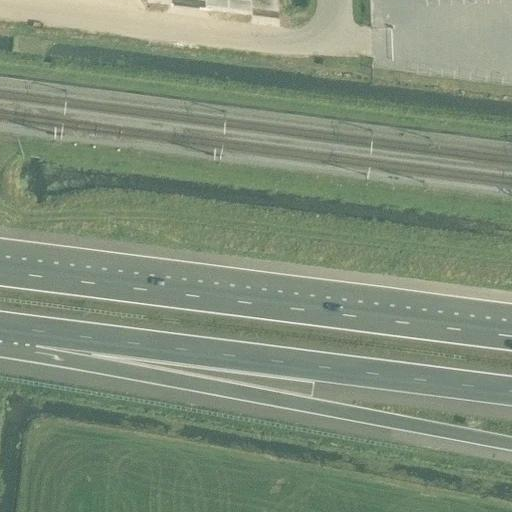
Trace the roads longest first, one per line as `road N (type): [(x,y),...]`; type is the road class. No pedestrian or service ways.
road 1 (motorway): [(511,335),(0,270)]
road 2 (motorway): [(30,332),(212,389),(511,446)]
road 3 (motorway): [(30,332),(511,392)]
road 4 (unclassified): [(409,50),(0,2)]
